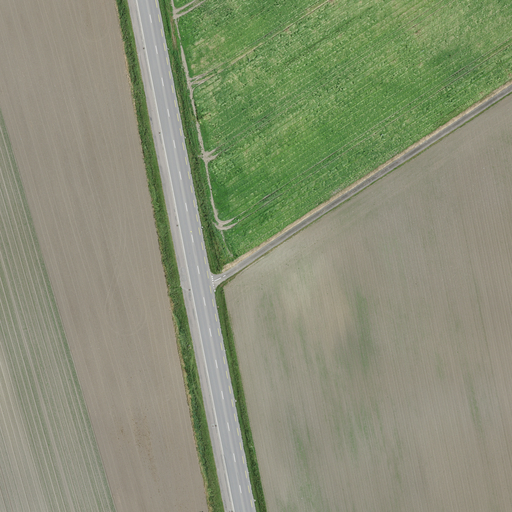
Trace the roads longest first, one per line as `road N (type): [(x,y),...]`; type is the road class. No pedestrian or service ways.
road 1 (primary): [(147,0),(245,511)]
road 2 (track): [(201,284),(511,88)]
